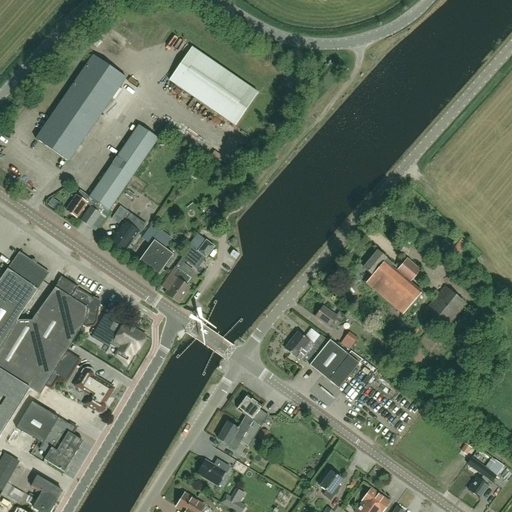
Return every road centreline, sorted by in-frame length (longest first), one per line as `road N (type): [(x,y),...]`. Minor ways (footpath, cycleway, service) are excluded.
road 1 (tertiary): [(239,360),(511,46)]
road 2 (unclassified): [(179,0),(324,47),(386,35),(430,0)]
road 3 (tertiary): [(454,511),(239,360)]
road 4 (track): [(223,231),(350,80),(360,43)]
road 5 (tertiary): [(66,511),(179,319)]
road 6 (tertiary): [(179,319),(0,194)]
road 7 (unclassified): [(142,511),(239,360)]
road 8 (unclassified): [(0,104),(94,6),(118,0)]
